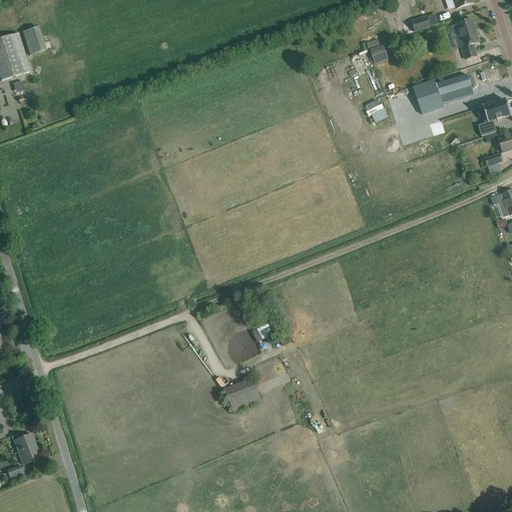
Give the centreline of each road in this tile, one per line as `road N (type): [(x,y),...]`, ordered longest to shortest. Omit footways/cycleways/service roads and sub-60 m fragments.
road 1 (track): [(39,371),(511,178)]
road 2 (unclassified): [(82,511),(0,240)]
